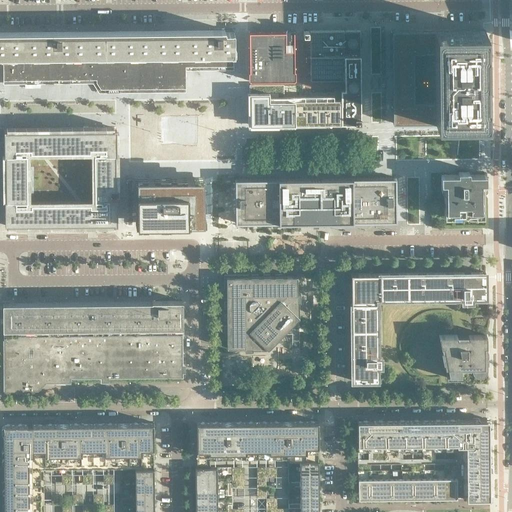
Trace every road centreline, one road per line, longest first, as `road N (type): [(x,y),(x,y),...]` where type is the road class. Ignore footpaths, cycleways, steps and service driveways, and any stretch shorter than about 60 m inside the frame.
road 1 (residential): [(0,10),(511,6)]
road 2 (residential): [(336,363),(333,241),(511,241)]
road 3 (residential): [(0,246),(192,247),(193,266)]
road 4 (residential): [(0,408),(181,405)]
road 5 (residential): [(339,404),(511,404)]
road 6 (unknown): [(182,457),(276,460),(278,511)]
road 7 (residential): [(195,405),(339,404)]
road 8 (residential): [(195,405),(193,266)]
road 9 (unknown): [(0,139),(128,139)]
